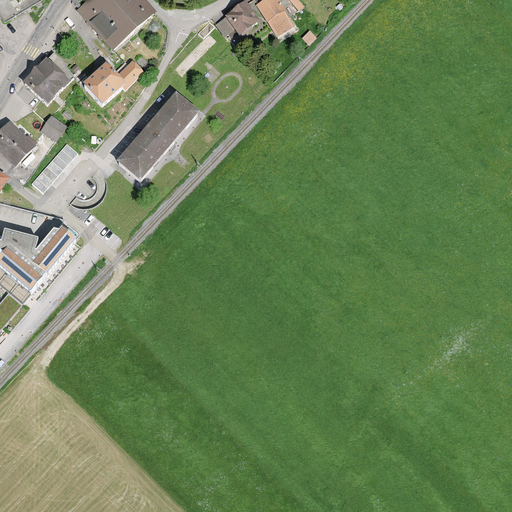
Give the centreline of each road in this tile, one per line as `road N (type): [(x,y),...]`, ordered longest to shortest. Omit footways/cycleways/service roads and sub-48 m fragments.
road 1 (residential): [(50,208),(138,106),(179,27)]
road 2 (residential): [(50,208),(96,243),(0,354)]
road 3 (track): [(96,243),(117,260),(121,276),(53,349),(47,368)]
